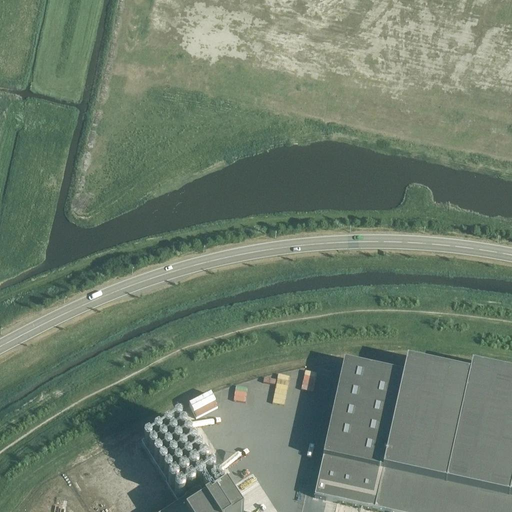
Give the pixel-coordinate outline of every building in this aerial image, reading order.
[(344,365),(314,498),(320,500),(337,503),(342,505),(356,507),(361,509),(368,510),(376,511),(511,511),(511,377),(471,368),(469,377),(406,364),(403,378),(344,365)] [(295,389),(309,392),(313,373),(301,370),(299,377),(286,374),(279,404),(291,406),(295,389)] [(181,428),(181,427),(181,426),(182,425),(181,425),(181,424),(181,423),(180,422),(179,422),(178,421),(177,421),(176,421),(176,422),(175,422),(174,423),(174,424),(173,425),(173,426),(174,427),(174,428),(175,428),(175,429),(176,429),(177,429),(178,429),(179,429),(180,428),(181,428)] [(171,434),(171,433),(172,432),(172,431),(171,430),(171,429),(170,429),(170,428),(169,428),(168,428),(167,428),(166,428),(165,429),(164,429),(164,430),(164,431),(163,432),(164,432),(164,433),(164,434),(165,435),(166,436),(167,436),(168,436),(169,436),(169,435),(170,435),(171,434)] [(186,436),(186,435),(187,434),(187,433),(186,432),(185,431),(184,430),(183,430),(182,430),(181,430),(180,431),(179,432),(179,433),(178,434),(179,435),(179,436),(180,437),(181,438),(182,438),(183,438),(184,438),(185,437),(186,436)] [(161,441),(161,440),(161,439),(162,438),(162,437),(161,437),(161,436),(160,435),(159,434),(158,434),(157,434),(156,434),(156,435),(155,435),(154,436),(154,437),(153,438),(154,439),(154,440),(155,441),(155,442),(156,442),(157,442),(158,442),(159,442),(160,441),(161,441)] [(176,443),(177,442),(177,441),(177,440),(177,439),(176,438),(176,437),(175,437),(174,436),(173,436),(172,436),(171,436),(170,437),(170,438),(169,438),(169,439),(169,440),(169,441),(169,442),(170,442),(170,443),(171,444),(172,444),(173,444),(174,444),(175,444),(176,443)] [(191,444),(192,444),(192,443),(192,442),(192,441),(192,440),(191,440),(191,439),(190,439),(189,438),(188,438),(187,438),(186,438),(185,439),(185,440),(184,440),(184,441),(184,442),(184,443),(185,444),(185,445),(186,445),(187,446),(188,446),(189,446),(190,446),(191,445),(191,444)] [(151,447),(151,446),(152,445),(152,444),(151,443),(151,442),(151,441),(150,441),(149,441),(148,440),(147,440),(147,441),(146,441),(145,441),(144,442),(144,443),(144,444),(144,445),(144,446),(144,447),(145,447),(146,448),(147,448),(148,448),(149,448),(150,448),(151,447)] [(166,450),(167,449),(167,448),(167,447),(167,446),(167,445),(166,445),(166,444),(165,444),(164,443),(163,443),(162,443),(161,443),(160,444),(160,445),(159,445),(159,446),(159,447),(159,448),(159,449),(160,449),(160,450),(161,450),(162,451),(163,451),(164,451),(165,451),(166,450)] [(196,452),(197,452),(197,451),(197,450),(197,449),(197,448),(196,447),(195,446),(194,446),(193,446),(192,446),(191,446),(190,447),(189,448),(189,449),(189,450),(189,451),(190,452),(190,453),(191,453),(192,454),(193,454),(194,454),(195,453),(196,453),(196,452)] [(156,455),(156,454),(157,453),(157,452),(156,451),(156,450),(155,449),(154,449),(153,448),(152,448),(151,449),(150,449),(149,450),(149,451),(148,452),(149,453),(149,454),(149,455),(150,455),(150,456),(151,456),(152,456),(153,456),(154,456),(155,456),(156,455)] [(186,459),(187,458),(187,457),(187,456),(187,455),(186,454),(186,453),(185,453),(184,452),(183,452),(182,452),(181,453),(180,453),(180,454),(179,454),(179,455),(179,456),(179,457),(179,458),(180,458),(180,459),(181,460),(182,460),(183,460),(184,460),(185,460),(186,459)] [(201,460),(201,459),(202,458),(202,457),(201,456),(200,455),(200,454),(199,454),(198,454),(197,454),(196,454),(195,455),(194,455),(194,456),(194,457),(193,458),(194,459),(194,460),(195,461),(196,462),(197,462),(198,462),(199,462),(200,461),(201,460)] [(176,465),(177,464),(177,463),(177,462),(177,461),(176,460),(176,459),(175,459),(174,458),(173,458),(172,458),(171,459),(170,459),(170,460),(169,461),(169,462),(169,463),(169,464),(170,465),(171,466),(172,466),(173,466),(174,466),(175,466),(176,465)] [(191,466),(192,466),(192,465),(192,464),(192,463),(192,462),(191,462),(191,461),(190,460),(189,460),(188,460),(187,460),(186,460),(185,461),(184,462),(184,463),(184,464),(184,465),(185,466),(185,467),(186,467),(187,468),(188,468),(189,468),(190,467),(191,467),(191,466)] [(207,470),(208,469),(208,468),(208,467),(208,466),(208,465),(208,464),(207,463),(206,462),(205,462),(204,461),(203,461),(202,461),(201,462),(200,462),(199,463),(198,464),(198,465),(198,466),(198,467),(198,469),(199,470),(200,471),(201,472),(202,472),(203,472),(204,472),(205,472),(206,471),(207,470)] [(166,471),(166,470),(167,469),(167,468),(167,467),(166,466),(166,465),(165,465),(164,464),(163,464),(162,464),(161,465),(160,465),(160,466),(159,466),(159,467),(159,468),(159,469),(159,470),(160,471),(161,472),(162,472),(163,472),(164,472),(165,472),(165,471),(166,471)] [(181,473),(182,472),(182,471),(182,470),(182,469),(181,468),(180,467),(179,467),(178,467),(177,467),(176,467),(175,467),(175,468),(174,469),(174,470),(174,471),(174,472),(175,473),(175,474),(176,474),(177,474),(178,475),(179,474),(180,474),(181,474),(181,473)] [(197,476),(198,475),(198,474),(199,473),(199,472),(198,471),(198,470),(197,469),(196,468),(195,468),(194,467),(193,467),(192,468),(191,468),(190,469),(189,469),(188,470),(188,471),(188,472),(188,474),(188,475),(189,476),(189,477),(190,477),(191,478),(192,478),(193,478),(195,478),(196,478),(197,477),(197,476)] [(214,480),(214,479),(215,478),(215,477),(215,475),(215,474),(214,473),(213,472),(212,471),(211,471),(209,471),(208,471),(207,471),(206,472),(205,473),(205,474),(204,475),(204,476),(204,477),(204,478),(205,479),(206,480),(207,481),(208,481),(209,481),(210,482),(211,481),(212,481),(213,480),(214,480)] [(171,478),(172,477),(172,476),(172,475),(172,474),(171,474),(171,473),(170,473),(169,472),(168,472),(167,472),(166,472),(165,473),(164,474),(164,475),(164,476),(164,477),(164,478),(165,479),(166,479),(166,480),(167,480),(168,480),(169,480),(170,480),(170,479),(171,478)] [(188,483),(188,482),(189,481),(189,480),(189,479),(188,478),(188,477),(187,476),(186,475),(185,475),(184,474),(183,474),(182,474),(181,475),(180,475),(179,476),(179,477),(178,478),(178,479),(178,480),(178,482),(179,483),(180,484),(181,485),(182,485),(184,485),(185,485),(186,484),(187,484),(188,483)] [(204,485),(205,484),(205,483),(205,482),(205,481),(205,480),(204,479),(204,478),(203,477),(202,477),(201,476),(200,476),(199,477),(198,477),(197,478),(196,478),(195,479),(195,480),(195,481),(195,483),(195,484),(195,485),(196,486),(197,486),(198,487),(199,487),(200,487),(201,487),(202,487),(203,486),(204,485)] [(179,505),(168,511),(240,511),(235,503),(230,496),(219,479),(179,505)] [(178,488),(178,487),(179,486),(179,485),(179,484),(178,483),(178,482),(177,481),(176,480),(175,480),(174,479),(173,479),(172,480),(171,480),(170,481),(169,481),(169,482),(168,483),(168,484),(168,486),(168,487),(169,488),(170,489),(171,490),(172,490),(174,490),(175,490),(176,490),(177,489),(178,488)] [(194,493),(194,492),(195,491),(195,489),(195,488),(194,487),(194,486),(193,485),(192,485),(191,484),(190,484),(189,484),(188,484),(187,484),(186,485),(185,486),(185,487),(184,488),(184,489),(184,490),(184,491),(185,492),(186,493),(186,494),(187,494),(188,494),(190,494),(191,494),(192,494),(193,493),(194,493)] [(184,498),(184,497),(185,496),(185,495),(185,494),(185,493),(184,492),(184,491),(183,490),(182,490),(181,489),(180,489),(178,490),(177,490),(176,491),(175,492),(175,493),(174,494),(174,496),(175,497),(175,498),(176,499),(177,499),(178,500),(179,500),(180,500),(181,500),(182,500),(183,499),(184,498)]
